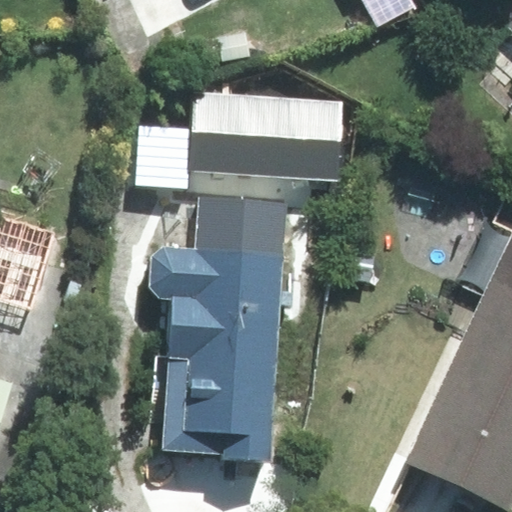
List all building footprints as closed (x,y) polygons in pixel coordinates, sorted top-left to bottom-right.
[(511,16),(499,30),(511,41),(511,16)] [(196,253),(152,250),(148,308),(165,309),(154,462),(263,469),(281,205),(200,199),(196,253)] [(60,232),(0,211),(0,309),(30,320),(60,232)] [(481,511),(509,511),(511,506),(511,233),(498,227),(394,475),(481,511)] [(332,259),(333,251),(287,247),(282,318),(322,321),(324,295),(329,295),(331,280),(370,283),(372,262),(332,259)]
